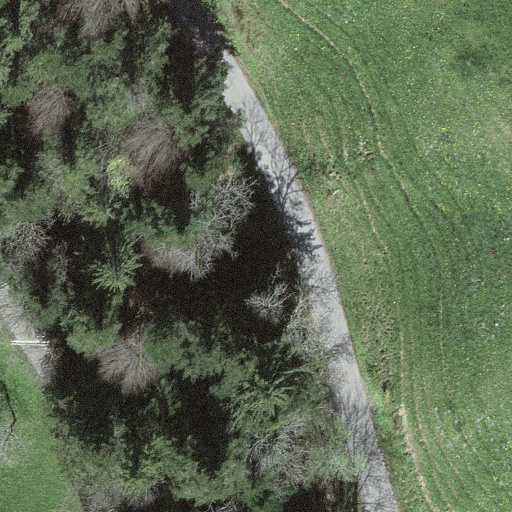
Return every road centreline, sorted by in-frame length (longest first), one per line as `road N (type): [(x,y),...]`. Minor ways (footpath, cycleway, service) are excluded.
road 1 (track): [(179,0),(291,195),(384,511)]
road 2 (track): [(0,233),(57,319),(108,511)]
